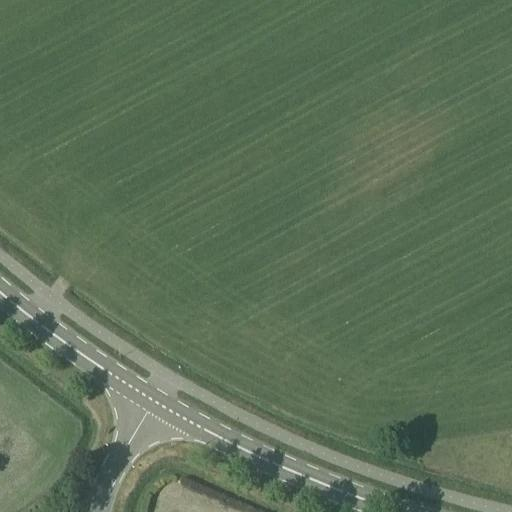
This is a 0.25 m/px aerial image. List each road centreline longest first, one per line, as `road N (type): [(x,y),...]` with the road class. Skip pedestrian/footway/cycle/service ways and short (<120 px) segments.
road 1 (secondary): [(387,511),(243,453),(151,403)]
road 2 (secondary): [(151,403),(0,297)]
road 3 (tertiary): [(94,511),(151,403)]
